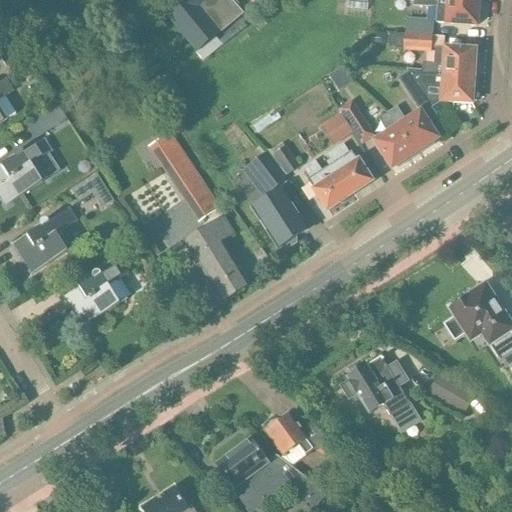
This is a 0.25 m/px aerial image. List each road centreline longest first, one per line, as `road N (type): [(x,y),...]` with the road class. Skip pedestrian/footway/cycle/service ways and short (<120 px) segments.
road 1 (tertiary): [(66,442),(374,254),(511,158)]
road 2 (residential): [(0,326),(66,442)]
